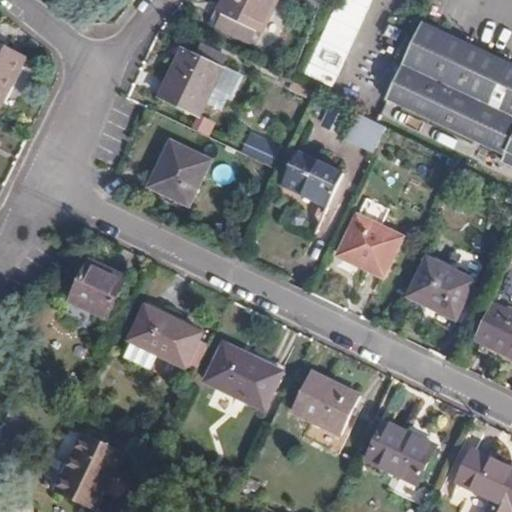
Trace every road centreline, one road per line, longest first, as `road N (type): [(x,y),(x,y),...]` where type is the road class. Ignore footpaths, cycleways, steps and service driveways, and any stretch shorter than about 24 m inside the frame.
road 1 (residential): [(44,185),(511,410)]
road 2 (residential): [(95,71),(44,185)]
